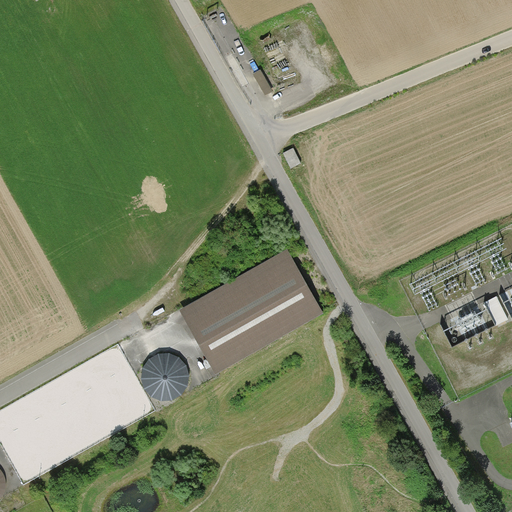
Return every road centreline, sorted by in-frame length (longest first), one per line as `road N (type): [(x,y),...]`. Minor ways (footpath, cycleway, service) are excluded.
road 1 (residential): [(467,511),(178,0)]
road 2 (track): [(511,41),(259,143)]
road 3 (residential): [(0,398),(130,323)]
